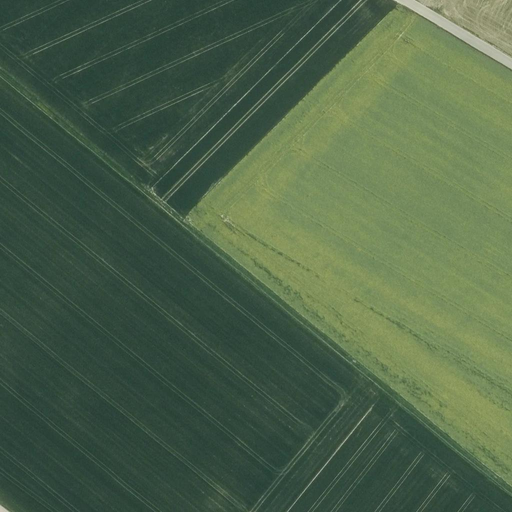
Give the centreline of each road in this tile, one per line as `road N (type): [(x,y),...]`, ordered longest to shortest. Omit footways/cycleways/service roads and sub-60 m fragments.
road 1 (track): [(511,494),(0,75)]
road 2 (unclassified): [(511,68),(395,0)]
